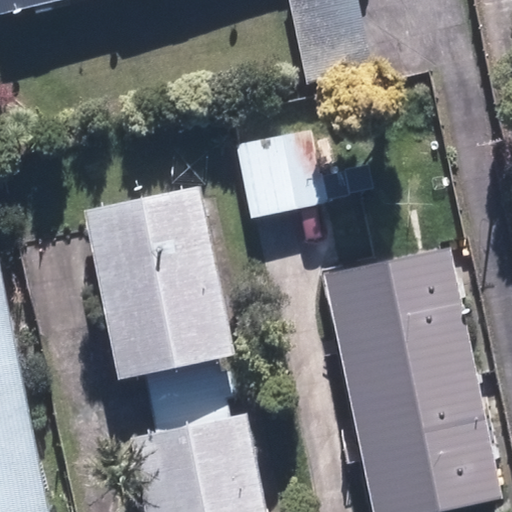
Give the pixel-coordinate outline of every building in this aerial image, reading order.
[(6,0),(9,11),(56,0),(6,0)] [(366,0),(297,0),(317,82),(382,67),(366,0)] [(245,143),(262,217),(357,195),(340,121),(245,143)] [(251,353),(212,183),(96,209),(136,379),(251,353)] [(435,511),(511,494),(511,468),(460,245),(335,274),(390,511),(435,511)] [(0,511),(76,511),(17,259),(0,262),(0,511)] [(285,511),(262,409),(148,435),(165,511),(285,511)]
